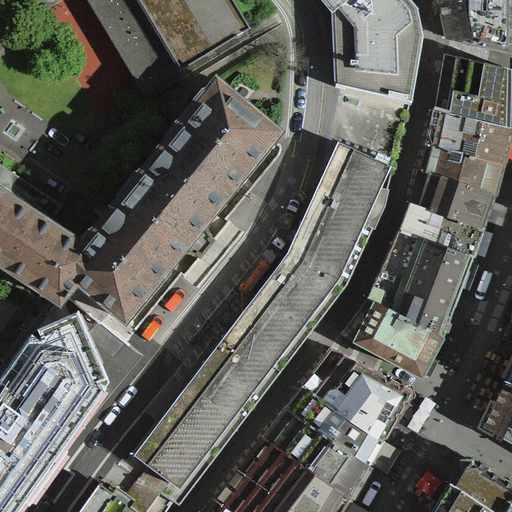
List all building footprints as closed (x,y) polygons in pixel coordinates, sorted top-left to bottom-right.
[(6,0),(0,0),(0,17),(13,10),(6,0)] [(252,30),(233,0),(87,0),(147,96),(252,30)] [(408,105),(419,40),(414,12),(403,0),(320,0),(331,12),(334,88),(338,89),(408,105)] [(436,0),(445,40),(507,55),(511,55),(511,29),(511,3),(493,1),(489,0),(463,0),(463,2),(452,0),(436,0)] [(453,116),(509,129),(509,119),(510,72),(442,56),(432,111),(453,118),(453,116)] [(168,136),(168,139),(139,173),(137,174),(121,193),(121,196),(92,231),(89,232),(80,242),(50,222),(62,204),(0,162),(0,261),(43,290),(36,300),(28,295),(21,305),(30,313),(7,346),(0,341),(0,358),(1,359),(7,363),(66,292),(101,321),(112,308),(126,319),(178,255),(182,253),(189,252),(200,257),(205,252),(215,240),(208,227),(208,218),(280,131),(217,79),(206,92),(204,92),(168,136)] [(247,307),(306,338),(345,287),(367,239),(381,207),(408,105),(338,89),(317,189),(306,212),(286,257),(247,307)] [(419,172),(492,198),(494,189),(502,158),(509,129),(453,116),(453,118),(432,111),(426,139),(421,165),(419,172)] [(484,221),(492,198),(419,172),(412,195),(409,205),(481,229),(484,221)] [(481,229),(409,205),(402,226),(399,233),(471,259),(474,251),(481,229)] [(472,259),(471,259),(399,233),(397,233),(366,300),(441,338),(444,332),(446,333),(448,326),(447,325),(454,306),(472,259)] [(0,511),(1,511),(23,511),(51,474),(53,471),(89,421),(143,355),(101,321),(66,292),(7,363),(1,359),(0,360),(0,511)] [(441,338),(366,300),(365,300),(339,335),(420,378),(428,364),(441,339),(441,338)] [(247,307),(122,471),(169,501),(177,506),(189,491),(306,338),(247,307)] [(399,389),(398,388),(397,386),(389,381),(385,383),(384,379),(328,349),(314,368),(300,387),(300,388),(333,412),(334,411),(381,442),(382,442),(381,441),(385,440),(393,426),(397,419),(396,417),(397,416),(399,415),(403,407),(403,405),(404,404),(406,403),(410,395),(409,392),(402,388),(399,389)] [(511,387),(504,384),(491,411),(482,429),(499,439),(511,445),(511,387)] [(283,410),(367,466),(372,459),(381,442),(334,411),(333,412),(300,388),(288,403),(283,410)] [(260,439),(349,498),(358,482),(367,466),(283,410),(282,409),(264,433),(260,439)] [(340,511),(346,503),(347,503),(349,499),(349,498),(260,439),(203,511),(340,511)] [(470,462),(460,463),(452,477),(448,484),(490,511),(501,511),(511,494),(511,487),(485,472),(487,469),(471,460),(470,462)] [(164,511),(168,508),(166,506),(169,501),(122,471),(113,465),(78,511),(164,511)] [(490,511),(448,484),(431,511),(430,511),(490,511)] [(511,511),(511,494),(501,511),(511,511)]
